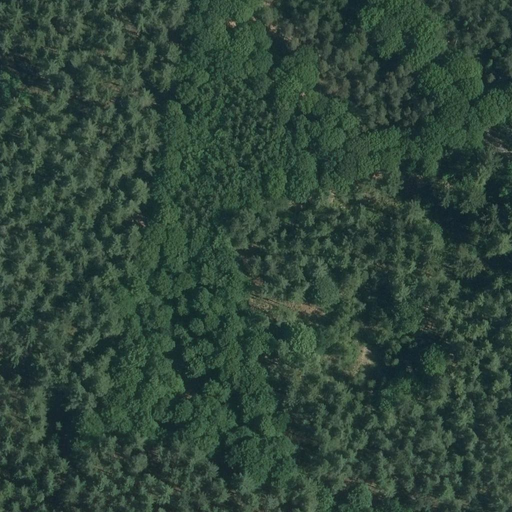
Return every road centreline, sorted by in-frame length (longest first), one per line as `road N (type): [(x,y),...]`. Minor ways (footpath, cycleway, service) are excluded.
road 1 (track): [(184,0),(101,427)]
road 2 (track): [(101,427),(371,511)]
road 3 (track): [(511,165),(367,0)]
road 4 (track): [(101,427),(0,362)]
